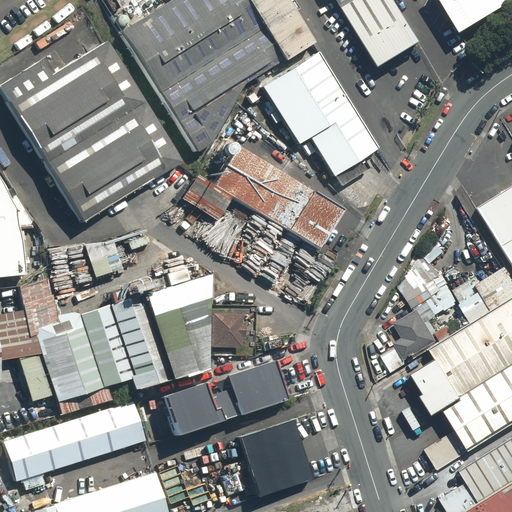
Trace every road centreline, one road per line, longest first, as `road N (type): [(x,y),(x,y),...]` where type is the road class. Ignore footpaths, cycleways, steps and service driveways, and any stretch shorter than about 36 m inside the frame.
road 1 (unclassified): [(381,511),(337,371),(338,331),(461,120),(511,74)]
road 2 (unknown): [(169,448),(344,391)]
road 3 (unknown): [(13,498),(169,448)]
road 4 (unknown): [(253,511),(368,470)]
